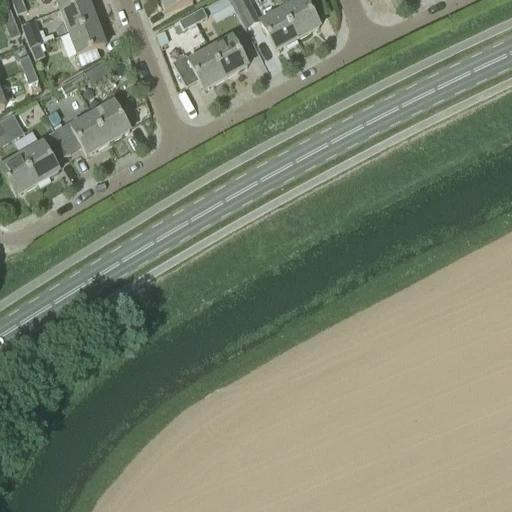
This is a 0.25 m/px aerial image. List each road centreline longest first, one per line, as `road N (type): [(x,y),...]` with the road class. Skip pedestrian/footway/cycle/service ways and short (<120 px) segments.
road 1 (primary): [(0,337),(258,182),(511,53)]
road 2 (residential): [(179,149),(366,48)]
road 3 (residential): [(21,243),(179,149)]
road 4 (residential): [(179,149),(122,0)]
